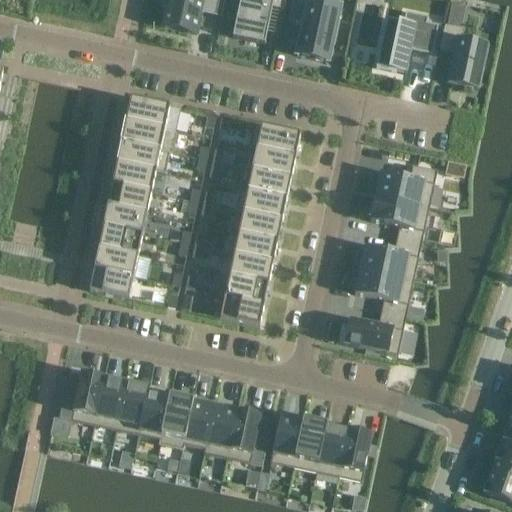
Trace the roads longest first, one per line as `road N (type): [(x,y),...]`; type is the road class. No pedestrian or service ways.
road 1 (residential): [(353,106),(0,31)]
road 2 (residential): [(0,318),(296,381)]
road 3 (residential): [(353,106),(296,381)]
road 4 (residential): [(296,381),(464,429)]
road 5 (tertiary): [(511,293),(464,429)]
